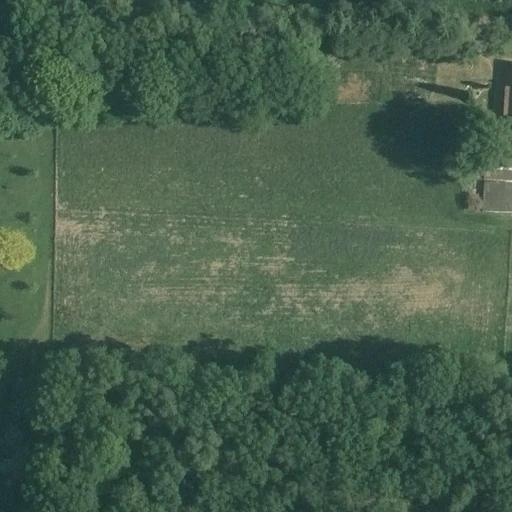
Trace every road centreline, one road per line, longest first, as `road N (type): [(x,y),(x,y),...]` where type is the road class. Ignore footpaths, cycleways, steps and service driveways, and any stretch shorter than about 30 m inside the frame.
road 1 (track): [(511,23),(0,3)]
road 2 (track): [(481,511),(188,468),(146,475)]
